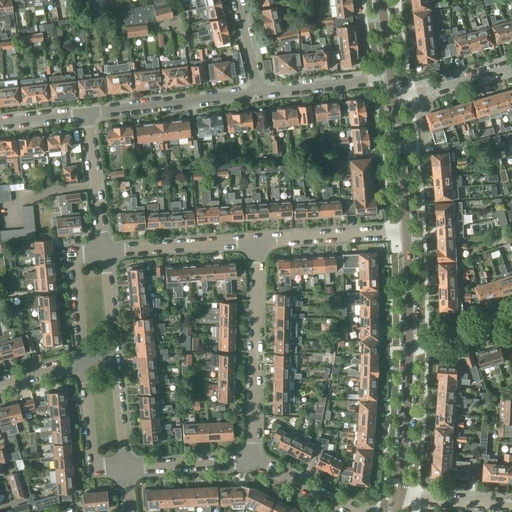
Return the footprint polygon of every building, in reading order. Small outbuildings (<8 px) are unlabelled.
[(4,21),(5,30),(10,29),(8,13),(13,13),(11,0),(1,0),(5,20),(4,21)] [(25,8),(24,0),(13,0),(15,9),(20,8),(21,12),(26,11),(25,8)] [(44,9),(44,5),(42,0),(33,0),(34,6),(38,6),(39,10),(44,9)] [(352,15),(353,15),(352,10),(353,10),(353,5),(352,5),(351,1),(352,0),(328,0),(331,14),(336,13),(336,18),(332,18),(332,17),(317,19),(317,18),(309,19),(310,25),(326,23),(352,20),(352,15)] [(430,4),(429,0),(412,0),(413,5),(414,5),(415,10),(441,7),(441,2),(430,4)] [(197,13),(207,11),(208,18),(223,15),(223,13),(224,12),(223,9),(222,8),(221,3),(211,5),(198,8),(195,8),(197,13)] [(157,5),(153,6),(157,21),(173,17),(171,4),(157,7),(157,5)] [(144,6),(130,10),(125,11),(124,11),(128,36),(147,35),(145,24),(147,24),(144,6)] [(264,22),(280,19),(277,6),(261,10),(262,16),(261,17),(262,20),(264,21),(264,22)] [(442,9),(415,13),(416,18),(415,18),(416,25),(433,23),(432,15),(442,14),(442,9)] [(490,45),(495,44),(486,15),(481,16),(484,25),(477,27),(483,47),(484,47),(484,48),(491,46),(490,45)] [(497,21),(495,15),(491,16),(498,42),(503,41),(504,42),(510,40),(510,41),(511,41),(504,19),(497,21)] [(199,36),(217,32),(227,30),(226,24),(227,23),(226,20),(225,19),(224,18),(209,21),(210,24),(204,25),(205,30),(201,31),(197,32),(199,37),(199,36)] [(280,19),(264,22),(264,24),(263,25),(264,28),(265,29),(267,35),(282,31),(280,19)] [(340,50),(357,48),(359,48),(356,25),(353,25),(352,20),(326,23),(327,29),(337,27),(340,50)] [(476,21),(472,23),(474,32),(467,35),(472,52),(479,50),(478,48),(483,47),(477,27),(476,21)] [(436,34),(436,35),(451,33),(451,29),(444,30),(444,29),(439,30),(438,23),(433,23),(416,25),(416,32),(418,31),(418,37),(436,34)] [(466,30),(459,32),(457,27),(453,28),(453,35),(454,34),(460,54),(465,52),(465,54),(472,52),(467,35),(466,30)] [(48,37),(57,36),(56,29),(47,31),(47,32),(48,37)] [(219,44),(219,47),(229,45),(228,42),(230,42),(229,40),(230,39),(230,36),(228,35),(227,30),(217,32),(199,36),(201,42),(213,39),(215,45),(219,44)] [(298,30),(297,30),(287,32),(278,34),(279,41),(283,40),(283,45),(289,44),(289,40),(298,38),(298,30)] [(28,35),(29,43),(43,41),(42,32),(28,35)] [(437,46),(436,35),(436,34),(418,37),(419,42),(418,42),(418,47),(419,47),(420,48),(437,46)] [(29,41),(27,35),(18,37),(19,43),(29,41)] [(331,66),(337,65),(335,50),(329,51),(329,50),(325,51),(324,37),(318,38),(319,44),(322,67),(322,68),(331,67),(331,66)] [(14,41),(0,43),(0,44),(1,50),(15,48),(14,41)] [(313,68),(311,45),(302,43),(305,69),(307,69),(308,70),(310,69),(312,68),(313,68)] [(319,44),(311,45),(313,68),(314,68),(315,69),(317,69),(318,68),(322,67),(319,44)] [(440,58),(458,54),(455,44),(449,44),(437,46),(420,48),(420,49),(418,49),(419,58),(421,58),(421,59),(423,61),(424,60),(425,62),(433,61),(433,59),(440,58)] [(204,54),(204,48),(198,49),(200,61),(191,62),(193,83),(195,83),(196,84),(199,83),(200,82),(206,81),(204,65),(206,64),(206,62),(205,54),(204,54)] [(357,48),(340,50),(342,65),(352,64),(352,65),(358,64),(356,49),(357,49),(357,48)] [(296,53),(285,54),(288,71),(289,71),(290,72),(293,72),(294,70),(300,70),(298,53),(296,53)] [(286,71),(288,71),(285,54),(273,56),(275,73),(281,72),(282,73),(285,73),(286,71)] [(223,79),(221,62),(220,58),(208,59),(209,64),(208,64),(210,80),(216,80),(217,81),(220,81),(221,79),(223,79)] [(174,60),(177,85),(178,85),(179,86),(182,86),(183,84),(185,84),(185,83),(189,83),(186,59),(174,60)] [(174,60),(161,62),(164,86),(168,85),(168,86),(170,86),(171,87),(174,87),(175,85),(177,85),(174,60)] [(271,72),(270,60),(262,61),(265,73),(271,72)] [(232,61),(221,62),(223,79),(224,79),(226,80),(229,80),(230,78),(236,77),(234,61),(232,61)] [(117,64),(121,92),(122,91),(123,92),(126,92),(127,91),(129,91),(129,90),(133,89),(131,73),(130,73),(130,70),(132,70),(131,68),(132,68),(131,63),(131,62),(126,62),(127,63),(117,64)] [(103,66),(104,71),(105,71),(105,73),(107,73),(107,75),(106,76),(108,92),(112,92),(112,93),(114,92),(115,93),(119,93),(120,92),(121,92),(117,64),(108,65),(108,64),(104,65),(104,66),(103,66)] [(93,95),(90,74),(82,75),(82,68),(77,69),(79,80),(78,80),(80,96),(86,96),(87,97),(91,96),(91,95),(93,95)] [(146,71),(148,88),(150,87),(151,88),(154,88),(155,87),(161,86),(159,69),(154,70),(146,71)] [(148,88),(146,71),(134,72),(136,89),(142,88),(143,89),(146,89),(147,88),(148,88)] [(90,74),(93,95),(94,95),(95,96),(98,95),(99,94),(105,93),(103,77),(98,77),(98,73),(90,74)] [(63,82),(65,98),(66,98),(67,99),(70,99),(71,97),(77,97),(74,76),(70,77),(70,75),(62,76),(62,82),(63,82)] [(13,87),(5,88),(7,105),(15,104),(15,103),(20,103),(18,86),(17,86),(17,82),(19,82),(19,76),(12,77),(13,87)] [(33,79),(36,101),(37,101),(38,102),(42,101),(43,100),(48,99),(46,77),(33,79)] [(63,98),(65,98),(63,82),(62,82),(55,83),(54,78),(50,78),(52,100),(58,99),(59,100),(62,100),(63,98)] [(35,101),(36,101),(33,79),(21,80),(24,102),(29,102),(30,103),(34,102),(35,101)] [(497,94),(496,95),(501,110),(500,110),(501,114),(508,112),(509,116),(511,115),(511,108),(511,107),(507,92),(502,93),(501,92),(498,93),(497,94)] [(338,102),(339,114),(344,113),(349,113),(365,111),(364,105),(365,103),(365,102),(364,100),(363,99),(347,101),(342,102),(341,94),(337,94),(338,102)] [(500,110),(501,110),(496,95),(495,95),(494,94),(491,95),(490,96),(485,98),(490,113),(500,110)] [(490,117),(491,117),(489,113),(490,113),(485,98),(480,99),(479,99),(476,99),(475,101),(474,101),(480,121),(482,121),(491,118),(490,117)] [(328,120),(340,118),(339,114),(338,102),(336,102),(335,101),(333,101),(332,103),(326,103),(328,120)] [(477,117),(472,102),(471,102),(469,101),(467,102),(466,103),(461,105),(465,120),(477,117)] [(324,124),(328,124),(328,120),(326,103),(320,104),(319,103),(317,103),(315,104),(314,105),(316,121),(317,125),(324,124)] [(300,128),(313,127),(311,105),(305,106),(304,105),(300,105),(299,106),(298,106),(300,127),(300,128)] [(465,120),(461,105),(456,106),(455,106),(452,106),(451,108),(450,108),(454,123),(465,120)] [(284,108),(286,125),(298,124),(296,107),(290,107),(289,106),(286,107),(285,108),(284,108)] [(286,128),(286,125),(284,108),(282,108),(281,107),(278,108),(277,109),(271,110),(273,127),(277,126),(277,129),(286,128)] [(454,123),(450,108),(449,108),(448,108),(445,108),(444,110),(439,111),(445,131),(456,128),(454,123)] [(262,128),(263,132),(269,131),(269,127),(267,110),(264,110),(263,109),(260,110),(259,111),(256,111),(257,116),(254,117),(255,126),(258,126),(258,128),(262,128)] [(350,125),(366,123),(366,121),(367,120),(367,118),(366,117),(365,111),(349,113),(350,125)] [(445,131),(439,111),(434,113),(433,112),(429,113),(429,114),(428,114),(429,119),(428,120),(429,126),(431,125),(436,143),(442,142),(443,147),(449,145),(448,143),(445,131)] [(238,113),(240,130),(253,129),(251,112),(245,113),(244,112),(241,112),(240,113),(238,113)] [(240,130),(238,113),(237,114),(236,113),(233,113),(232,114),(226,115),(228,132),(230,131),(240,130)] [(210,117),(209,117),(211,134),(224,132),(222,115),(216,116),(215,115),(211,115),(210,117)] [(211,134),(209,117),(208,117),(207,116),(203,116),(202,118),(197,118),(199,137),(203,137),(204,140),(212,139),(211,134)] [(178,138),(190,136),(188,119),(183,120),(181,119),(178,119),(177,120),(176,121),(178,138)] [(164,122),(166,139),(178,138),(176,121),(175,121),(174,120),(170,120),(170,121),(164,122)] [(149,124),(148,124),(150,141),(166,139),(164,122),(154,123),(153,122),(150,123),(149,124)] [(139,142),(150,141),(148,124),(147,124),(145,123),(142,123),(141,125),(135,125),(137,142),(139,142)] [(119,127),(122,155),(127,154),(127,147),(132,147),(134,144),(131,126),(130,126),(129,125),(127,125),(125,127),(119,127)] [(106,129),(108,145),(115,144),(117,162),(123,161),(122,155),(119,127),(113,128),(111,127),(109,127),(108,129),(106,129)] [(367,127),(351,129),(352,141),(368,139),(368,133),(368,132),(368,130),(367,128),(367,127)] [(59,134),(61,150),(73,149),(71,133),(69,133),(68,132),(65,132),(64,134),(59,134)] [(48,135),(47,136),(49,155),(50,156),(61,155),(60,150),(61,150),(59,134),(53,135),(52,134),(49,134),(48,135)] [(275,159),(282,159),(279,139),(278,140),(278,139),(276,139),(276,135),(271,135),(273,153),(275,153),(275,159)] [(34,159),(41,158),(41,164),(48,163),(47,156),(44,156),(43,152),(45,152),(43,136),(38,137),(37,136),(33,136),(32,137),(31,137),(33,157),(34,159)] [(502,146),(499,136),(494,138),(497,147),(502,146)] [(33,157),(31,137),(30,138),(29,137),(26,137),(24,138),(19,139),(22,160),(20,160),(21,170),(28,170),(27,159),(26,159),(26,158),(33,157)] [(7,163),(14,162),(15,171),(21,170),(20,160),(19,160),(16,139),(11,140),(10,139),(6,139),(5,140),(4,141),(7,163)] [(368,139),(352,141),(354,153),(370,151),(370,149),(370,148),(370,146),(369,144),(368,139)] [(503,158),(501,151),(495,153),(497,160),(502,159),(503,158)] [(450,160),(455,160),(454,152),(449,153),(449,152),(433,154),(433,155),(432,157),(432,159),(433,160),(434,166),(450,164),(450,160)] [(265,164),(267,164),(274,163),(273,156),(264,157),(264,162),(265,164)] [(352,174),(369,173),(368,167),(369,167),(370,166),(370,159),(351,161),(352,174)] [(435,176),(435,177),(451,176),(450,164),(434,166),(434,171),(433,172),(434,175),(435,176)] [(77,182),(75,166),(63,167),(65,184),(77,182)] [(505,169),(502,170),(500,171),(503,182),(506,182),(509,181),(505,169)] [(123,170),(110,172),(111,179),(124,177),(123,170)] [(369,173),(352,174),(353,187),(372,185),(372,180),(370,179),(369,179),(369,173)] [(436,189),(458,187),(457,175),(451,176),(435,177),(435,179),(434,180),(434,182),(435,183),(436,189)] [(372,185),(353,187),(354,200),(371,198),(371,193),(373,191),(372,185)] [(279,202),(278,187),(274,188),(275,203),(268,203),(269,219),(274,219),(274,218),(280,218),(279,202)] [(329,201),(328,196),(328,187),(325,188),(323,189),(324,191),(323,192),(323,199),(322,200),(317,200),(318,218),(324,218),(323,217),(329,216),(328,201),(329,201)] [(458,187),(436,189),(436,195),(435,196),(436,198),(437,199),(437,201),(459,199),(458,187)] [(208,222),(206,191),(202,191),(203,207),(195,208),(196,223),(198,223),(198,224),(203,224),(203,223),(208,222)] [(210,201),(210,191),(206,191),(208,222),(214,222),(214,223),(220,223),(219,206),(218,200),(210,201)] [(252,219),(257,219),(255,193),(255,191),(251,191),(252,198),(245,198),(245,204),(244,205),(245,220),(247,220),(247,221),(252,221),(252,219)] [(65,194),(69,233),(75,233),(76,234),(79,234),(80,232),(81,232),(81,233),(84,233),(84,226),(81,226),(79,212),(72,213),(71,203),(81,201),(79,192),(65,194)] [(195,225),(193,210),(186,210),(185,200),(186,200),(186,192),(180,193),(183,226),(188,226),(188,227),(193,226),(193,225),(195,225)] [(225,221),(231,221),(230,192),(225,193),(226,206),(219,206),(220,223),(226,222),(225,221)] [(230,192),(231,221),(237,220),(237,222),(242,221),(242,220),(243,220),(242,205),(241,199),(234,199),(234,192),(230,192)] [(176,193),(177,211),(170,211),(171,228),(177,227),(177,226),(183,226),(180,193),(176,193)] [(256,193),(255,193),(257,219),(263,219),(263,220),(269,219),(268,203),(260,204),(259,193),(256,193)] [(59,204),(61,206),(62,218),(52,219),(53,226),(57,225),(57,235),(59,234),(60,235),(63,235),(64,234),(69,233),(65,194),(58,195),(59,204)] [(131,197),(134,229),(139,229),(140,230),(143,230),(144,228),(146,228),(144,212),(144,206),(137,206),(136,197),(136,194),(131,194),(131,197)] [(305,195),(293,196),(293,203),(294,219),(296,218),(296,220),(301,219),(301,218),(306,218),(305,197),(305,195)] [(128,230),(134,229),(131,197),(126,197),(126,201),(128,202),(128,205),(127,206),(127,210),(128,211),(128,212),(118,213),(119,231),(121,231),(122,230),(123,230),(124,231),(127,231),(128,230)] [(154,228),(159,227),(157,197),(157,199),(153,199),(153,206),(147,206),(148,213),(147,213),(148,228),(149,228),(149,229),(154,229),(154,228)] [(163,212),(162,197),(157,197),(159,227),(165,227),(165,228),(171,228),(170,211),(163,212)] [(305,197),(306,218),(312,217),(312,219),(318,218),(317,200),(316,200),(315,198),(310,198),(308,197),(305,197)] [(375,203),(374,198),(371,198),(354,200),(347,200),(344,201),(345,216),(356,215),(356,214),(367,214),(368,215),(372,215),(372,213),(375,213),(375,211),(377,211),(376,203),(375,203)] [(341,215),(340,200),(329,201),(328,201),(329,216),(335,216),(335,217),(340,217),(340,216),(341,215)] [(291,217),(292,217),(291,201),(279,202),(280,218),(286,217),(286,218),(291,218),(291,217)] [(463,209),(462,202),(456,202),(454,202),(437,203),(437,204),(436,205),(436,208),(437,209),(438,215),(464,213),(466,213),(466,209),(463,209)] [(438,225),(438,226),(455,225),(465,225),(464,213),(438,215),(438,220),(437,221),(437,224),(438,225)] [(24,229),(23,229),(23,239),(35,238),(34,222),(23,223),(24,229)] [(455,238),(455,225),(438,226),(438,228),(437,229),(437,231),(438,232),(439,238),(455,238)] [(439,249),(456,249),(455,238),(439,238),(439,239),(438,240),(438,243),(439,244),(439,249)] [(35,249),(25,250),(26,254),(29,253),(52,251),(51,246),(52,245),(52,241),(51,241),(51,239),(34,241),(35,249)] [(456,259),(456,249),(439,249),(440,255),(439,256),(439,259),(440,260),(440,261),(456,261),(456,259)] [(37,265),(45,264),(45,266),(53,265),(53,261),(54,261),(53,257),(52,257),(52,251),(29,253),(29,257),(36,257),(37,263),(37,265)] [(359,267),(376,266),(376,261),(377,261),(377,256),(375,256),(373,254),(372,252),(368,253),(368,254),(365,254),(365,253),(360,253),(360,254),(359,254),(348,255),(342,255),(343,267),(355,267),(359,267)] [(324,272),(323,257),(322,257),(322,255),(317,256),(317,257),(312,257),(313,273),(324,272)] [(324,272),(325,284),(330,283),(329,271),(342,271),(343,271),(343,268),(343,267),(342,255),(335,256),(334,256),(334,255),(329,255),(329,256),(323,257),(324,272)] [(290,279),(294,278),(294,274),(301,273),(300,258),(299,258),(299,257),(294,257),(294,259),(289,259),(290,279)] [(309,273),(313,273),(312,257),(306,258),(306,257),(301,257),(301,258),(300,258),(301,273),(309,273)] [(285,274),(286,286),(286,292),(291,292),(291,286),(290,279),(289,259),(283,259),(283,258),(278,258),(278,260),(277,260),(278,275),(285,274)] [(226,300),(236,301),(236,293),(231,292),(230,285),(231,284),(231,281),(229,279),(229,278),(236,278),(236,273),(236,270),(236,267),(237,266),(236,263),(235,263),(234,263),(234,261),(229,262),(229,263),(223,263),(224,279),(225,283),(225,289),(225,292),(226,292),(226,300)] [(207,282),(205,280),(213,279),(212,264),(211,264),(211,263),(206,263),(206,265),(200,265),(201,280),(202,284),(201,284),(202,293),(207,292),(206,288),(207,287),(207,282)] [(212,264),(213,279),(224,279),(223,263),(218,264),(218,263),(213,263),(213,264),(212,264)] [(440,275),(457,275),(457,263),(440,263),(440,265),(439,266),(439,269),(440,269),(440,275)] [(53,265),(45,266),(45,264),(37,265),(38,274),(35,274),(35,272),(27,272),(27,274),(25,274),(25,280),(54,277),(54,271),(55,271),(54,267),(53,266),(53,265)] [(201,280),(200,265),(195,265),(195,264),(190,264),(190,266),(189,266),(190,281),(201,280)] [(503,274),(497,276),(499,280),(503,295),(505,295),(506,295),(508,294),(509,293),(511,292),(511,284),(508,273),(505,264),(500,266),(503,274)] [(152,280),(156,280),(156,276),(145,277),(144,269),(143,265),(135,265),(134,266),(134,269),(128,270),(128,272),(127,272),(127,276),(129,276),(129,282),(152,280)] [(182,266),(177,266),(179,296),(183,296),(182,286),(183,285),(183,283),(182,281),(190,281),(189,266),(188,266),(187,265),(182,265),(182,266)] [(179,296),(177,266),(172,267),(172,266),(167,266),(167,267),(165,267),(167,288),(174,287),(174,296),(179,296)] [(376,266),(359,267),(360,278),(376,278),(376,277),(377,275),(377,273),(376,272),(376,266)] [(457,275),(440,275),(440,281),(439,282),(439,284),(440,285),(440,287),(457,286),(457,275)] [(34,283),(35,291),(55,289),(55,287),(56,286),(56,283),(55,282),(54,277),(25,280),(23,280),(23,284),(34,283)] [(376,278),(360,278),(360,290),(377,290),(376,284),(378,284),(377,279),(376,279),(376,278)] [(488,283),(487,279),(482,280),(484,285),(476,287),(481,302),(483,302),(484,303),(487,302),(487,300),(493,299),(488,284),(488,283)] [(152,284),(152,280),(129,282),(130,287),(129,288),(129,292),(130,292),(130,293),(146,292),(145,284),(152,284)] [(488,284),(493,299),(498,297),(499,298),(502,297),(502,295),(503,295),(499,280),(488,283),(488,284)] [(441,299),(457,298),(457,286),(440,287),(440,288),(439,289),(440,292),(441,293),(441,299)] [(152,299),(152,297),(147,297),(146,292),(130,293),(130,295),(129,295),(130,299),(131,300),(131,305),(160,302),(160,298),(152,299)] [(361,304),(377,304),(377,298),(378,297),(378,295),(377,293),(377,292),(361,292),(361,299),(356,299),(356,304),(361,304)] [(56,294),(34,296),(35,303),(28,304),(29,309),(38,308),(38,307),(57,306),(56,300),(57,299),(57,296),(56,295),(56,294)] [(276,300),(276,306),(291,306),(302,306),(302,301),(297,301),(297,294),(276,294),(276,295),(275,295),(275,300),(276,300)] [(332,305),(340,306),(341,296),(335,296),(334,298),(333,298),(332,305)] [(458,310),(463,310),(463,298),(457,298),(441,299),(441,305),(440,305),(440,308),(441,309),(441,311),(451,311),(452,312),(455,312),(456,311),(458,311),(458,310)] [(160,306),(160,302),(131,305),(132,310),(131,311),(131,315),(132,315),(132,317),(148,315),(148,307),(160,306)] [(236,303),(220,302),(220,309),(208,308),(207,314),(235,315),(236,309),(237,309),(237,304),(236,304),(236,303)] [(361,315),(377,315),(377,314),(378,313),(378,310),(377,309),(377,304),(361,304),(361,315)] [(39,319),(42,319),(50,318),(50,320),(58,319),(58,316),(59,315),(59,312),(57,311),(57,306),(38,307),(38,308),(39,319)] [(291,314),(291,306),(276,306),(276,307),(275,307),(274,312),(276,312),(275,317),(297,318),(304,318),(304,314),(291,314)] [(15,310),(19,322),(23,322),(22,309),(15,310)] [(235,320),(235,315),(207,314),(202,313),(202,319),(209,319),(209,320),(212,320),(213,321),(217,321),(217,320),(220,320),(220,326),(235,326),(235,325),(236,325),(237,320),(235,320)] [(361,327),(377,327),(377,322),(378,320),(378,318),(377,317),(377,315),(361,315),(361,327)] [(135,325),(136,330),(165,328),(164,323),(156,324),(155,317),(150,318),(150,317),(135,319),(135,320),(134,321),(134,324),(135,325)] [(275,329),(297,329),(297,318),(275,317),(275,322),(274,322),(274,327),(275,327),(275,329)] [(50,320),(50,318),(42,319),(43,329),(31,330),(31,334),(49,332),(59,331),(59,326),(60,325),(60,322),(58,321),(58,319),(50,320)] [(216,325),(215,337),(215,338),(235,338),(235,332),(236,332),(236,327),(235,327),(235,326),(220,326),(216,325)] [(180,326),(180,335),(190,335),(191,326),(180,326)] [(361,327),(361,339),(377,339),(377,337),(378,336),(378,333),(377,332),(377,327),(361,327)] [(14,338),(11,328),(7,329),(7,331),(14,355),(19,354),(19,355),(24,354),(24,353),(25,352),(21,337),(14,338)] [(145,341),(145,343),(153,343),(152,333),(159,333),(160,334),(164,333),(164,332),(165,332),(165,328),(136,330),(136,336),(135,336),(134,337),(135,340),(136,341),(137,341),(137,342),(145,341)] [(301,337),(296,337),(297,329),(275,329),(275,330),(274,330),(274,335),(275,335),(275,340),(301,341),(301,337)] [(0,336),(0,347),(3,359),(9,358),(8,357),(14,355),(7,331),(2,332),(3,336),(0,336)] [(35,350),(32,340),(44,338),(45,345),(54,344),(55,346),(62,345),(61,337),(60,337),(59,331),(49,332),(31,334),(23,335),(27,352),(29,351),(30,353),(34,352),(33,350),(35,350)] [(215,338),(215,337),(209,337),(209,342),(220,342),(219,349),(235,350),(235,348),(236,348),(236,343),(235,343),(235,338),(215,338)] [(275,351),(275,352),(296,353),(296,345),(301,345),(301,341),(275,340),(275,346),(274,346),(274,351),(275,351)] [(153,345),(153,343),(145,343),(145,341),(137,342),(137,346),(136,346),(135,347),(136,350),(137,351),(138,356),(154,355),(158,354),(164,354),(168,354),(167,348),(153,350),(153,345)] [(357,345),(361,345),(361,352),(377,353),(377,352),(378,351),(378,348),(377,347),(377,341),(361,341),(351,341),(351,346),(357,346),(357,345)] [(326,353),(329,353),(333,354),(334,344),(326,343),(326,353)] [(494,365),(499,363),(506,361),(501,346),(499,347),(499,346),(494,347),(495,348),(489,350),(494,365)] [(494,365),(489,350),(484,352),(484,351),(479,352),(479,353),(478,354),(482,369),(484,368),(494,365)] [(361,352),(360,359),(357,359),(355,357),(351,361),(351,363),(360,364),(376,364),(376,359),(378,358),(378,355),(377,354),(377,353),(361,352)] [(235,355),(211,354),(211,361),(206,361),(206,366),(234,367),(235,361),(236,361),(236,356),(235,356),(235,355)] [(290,366),(290,367),(303,367),(303,363),(290,363),(290,354),(275,354),(275,356),(274,356),(273,361),(275,361),(274,366),(290,366)] [(466,356),(469,367),(470,367),(476,365),(472,354),(466,356)] [(147,369),(155,368),(154,355),(138,356),(138,361),(137,362),(137,366),(138,367),(139,366),(139,368),(147,367),(147,369)] [(350,375),(350,376),(376,376),(376,377),(378,377),(378,371),(379,370),(379,367),(378,366),(378,364),(376,364),(360,364),(360,365),(358,365),(358,371),(350,368),(348,375),(350,375)] [(457,379),(462,379),(462,374),(463,366),(456,366),(456,365),(451,365),(451,366),(440,365),(440,367),(439,366),(438,372),(440,372),(439,377),(441,377),(457,379)] [(476,365),(470,367),(474,379),(481,380),(476,365)] [(234,367),(206,366),(206,370),(219,371),(219,378),(234,378),(234,377),(235,377),(235,372),(234,372),(234,367)] [(290,366),(274,366),(274,367),(273,367),(273,372),(274,372),(274,378),(294,378),(301,378),(301,373),(295,373),(293,372),(292,373),(290,373),(290,367),(290,366)] [(147,367),(139,368),(139,371),(138,372),(138,376),(139,376),(140,376),(140,382),(156,380),(155,368),(147,369),(147,367)] [(376,382),(376,377),(376,376),(350,376),(350,380),(359,380),(358,381),(358,387),(376,388),(376,387),(377,386),(377,383),(376,382)] [(440,389),(456,390),(457,383),(464,383),(470,384),(470,379),(467,379),(464,379),(462,379),(457,379),(441,377),(440,383),(439,384),(439,387),(440,388),(440,389)] [(204,389),(234,390),(234,384),(235,384),(235,379),(234,379),(234,378),(219,378),(219,385),(213,385),(204,385),(204,389)] [(274,389),(294,390),(294,378),(274,378),(274,383),(273,383),(273,388),(274,388),(274,389)] [(162,380),(156,380),(140,382),(141,387),(140,388),(140,391),(141,392),(141,394),(157,392),(157,385),(169,384),(168,379),(167,379),(162,380)] [(376,388),(358,387),(358,393),(358,395),(348,394),(347,398),(354,399),(375,399),(376,394),(377,393),(377,390),(376,389),(376,388)] [(234,390),(204,389),(204,393),(208,393),(213,393),(213,396),(218,396),(218,401),(234,402),(234,400),(235,400),(235,395),(234,395),(234,390)] [(274,401),(299,401),(300,397),(294,397),(294,390),(274,389),(274,390),(273,390),(273,395),(274,395),(274,401)] [(467,403),(479,404),(479,399),(467,398),(465,396),(461,396),(458,398),(456,398),(456,390),(440,389),(440,391),(438,392),(438,394),(439,396),(439,401),(467,403)] [(38,400),(34,400),(35,406),(37,406),(66,403),(66,398),(67,398),(66,393),(65,393),(65,391),(61,392),(61,391),(56,391),(56,392),(49,393),(49,392),(46,392),(46,393),(44,393),(45,401),(38,402),(38,400)] [(482,392),(481,404),(489,405),(490,400),(487,393),(482,392)] [(141,408),(164,405),(163,400),(161,399),(156,400),(156,394),(140,396),(140,397),(139,398),(139,402),(140,402),(141,408)] [(511,398),(501,398),(501,401),(500,416),(500,417),(511,417),(511,398)] [(299,401),(274,401),(274,406),(272,406),(272,411),(274,411),(274,413),(289,413),(289,406),(299,406),(299,401)] [(375,403),(375,402),(360,401),(359,412),(374,413),(375,408),(376,407),(376,404),(375,403)] [(438,413),(455,414),(455,407),(467,408),(467,403),(439,401),(439,407),(437,408),(437,410),(438,412),(438,413)] [(13,405),(7,407),(14,434),(18,433),(15,421),(23,419),(19,404),(17,404),(17,403),(12,404),(13,405)] [(66,403),(37,406),(37,410),(40,410),(42,411),(46,411),(48,409),(50,409),(51,418),(67,416),(67,414),(68,413),(68,409),(67,409),(66,403)] [(142,419),(158,418),(157,411),(161,411),(161,412),(169,411),(169,410),(171,410),(171,405),(164,405),(141,408),(141,413),(140,414),(141,417),(142,418),(142,419)] [(9,435),(14,434),(7,407),(2,408),(2,407),(0,407),(0,425),(6,423),(9,435)] [(374,413),(359,412),(359,413),(355,412),(349,412),(346,412),(346,416),(351,416),(352,418),(355,418),(356,417),(356,422),(358,422),(358,424),(374,425),(374,424),(375,423),(375,420),(374,419),(374,413)] [(454,424),(455,414),(438,413),(438,415),(437,416),(437,418),(438,419),(437,425),(454,426),(454,424)] [(67,419),(67,416),(51,418),(44,418),(45,427),(34,428),(35,432),(41,432),(68,429),(68,424),(69,423),(69,419),(67,419)] [(190,422),(190,424),(183,425),(183,441),(185,441),(186,442),(189,442),(190,440),(195,440),(194,424),(194,417),(190,417),(189,419),(189,422),(190,422)] [(511,417),(500,417),(499,436),(511,437),(511,417)] [(143,431),(169,428),(171,428),(170,423),(158,425),(158,418),(142,419),(142,420),(141,421),(141,425),(142,425),(143,431)] [(233,438),(232,422),(220,423),(221,439),(227,439),(227,440),(231,439),(232,438),(233,438)] [(207,432),(207,440),(211,439),(212,440),(215,440),(216,439),(221,439),(220,423),(208,424),(209,431),(207,432)] [(209,431),(208,424),(194,424),(195,440),(201,440),(202,441),(205,441),(206,440),(207,440),(207,432),(209,431)] [(285,452),(293,436),(282,431),(284,427),(278,424),(273,435),(276,436),(274,440),(277,442),(275,446),(278,447),(278,449),(285,452)] [(374,426),(374,425),(358,424),(357,435),(373,436),(373,431),(375,430),(375,427),(374,426)] [(144,443),(165,441),(164,433),(170,433),(169,428),(143,431),(143,436),(142,437),(143,440),(144,441),(144,443)] [(436,440),(453,441),(453,429),(437,428),(437,430),(436,431),(436,433),(437,434),(436,440)] [(41,432),(41,438),(49,437),(49,435),(53,435),(54,442),(69,441),(69,439),(70,438),(70,435),(69,434),(68,429),(41,432)] [(314,447),(315,444),(309,442),(311,437),(306,435),(303,441),(296,456),(302,459),(302,460),(304,461),(306,460),(307,461),(314,447)] [(373,441),(373,436),(357,435),(357,447),(372,448),(372,446),(373,445),(374,443),(373,441)] [(293,436),(285,452),(290,455),(291,453),(296,456),(303,441),(293,436)] [(326,453),(329,440),(321,438),(320,438),(318,437),(316,448),(322,452),(315,465),(320,467),(321,469),(323,470),(325,470),(326,470),(332,456),(326,453)] [(481,438),(479,454),(487,455),(488,439),(481,438)] [(436,450),(436,452),(452,453),(453,441),(436,440),(436,446),(435,447),(435,449),(436,450)] [(44,457),(71,455),(70,449),(71,449),(71,445),(70,444),(70,443),(54,444),(55,452),(44,453),(44,457)] [(5,448),(0,449),(0,463),(1,463),(1,462),(9,461),(6,448),(5,448)] [(371,456),(372,451),(356,449),(355,460),(370,462),(371,461),(372,460),(372,457),(371,456)] [(452,453),(436,452),(435,453),(434,455),(434,457),(435,458),(435,463),(477,466),(477,460),(470,459),(470,462),(451,460),(452,453)] [(504,465),(497,465),(496,480),(498,480),(499,482),(501,482),(503,481),(508,481),(510,454),(505,454),(504,465)] [(71,460),(71,455),(44,457),(40,457),(40,462),(55,460),(56,469),(72,468),(72,465),(73,464),(72,461),(71,460)] [(336,475),(343,462),(332,456),(326,470),(327,471),(327,472),(330,473),(331,473),(336,475)] [(495,480),(496,480),(497,465),(497,459),(485,458),(484,479),(490,480),(491,481),(494,481),(495,480)] [(15,460),(18,471),(25,469),(22,459),(15,460)] [(353,471),(369,473),(370,468),(371,467),(371,464),(370,463),(370,462),(355,460),(353,471)] [(477,466),(435,463),(435,464),(433,464),(433,468),(432,468),(432,473),(433,473),(433,476),(434,476),(434,477),(439,478),(439,477),(452,478),(451,479),(457,479),(457,478),(470,479),(470,477),(476,477),(477,466)] [(56,470),(50,471),(51,483),(73,481),(73,475),(74,474),(73,471),(72,470),(72,468),(56,469),(56,470)] [(353,472),(341,470),(339,474),(350,476),(349,483),(367,485),(368,480),(369,479),(370,477),(369,475),(369,473),(353,471),(353,472)] [(25,493),(23,485),(20,475),(19,472),(7,475),(14,497),(19,500),(26,498),(25,493)] [(25,493),(26,498),(27,498),(28,503),(31,511),(59,504),(58,494),(74,492),(74,491),(75,490),(75,487),(74,486),(73,481),(51,483),(44,483),(44,489),(53,488),(53,496),(34,501),(32,496),(31,496),(30,492),(25,493)] [(210,511),(210,503),(218,503),(217,487),(216,487),(215,486),(211,486),(211,487),(205,488),(206,511),(210,511)] [(232,504),(232,509),(244,508),(245,504),(248,487),(242,486),(242,487),(237,487),(237,486),(233,486),(233,487),(231,487),(232,504)] [(187,489),(182,489),(183,511),(187,511),(187,505),(194,504),(194,488),(192,488),(192,487),(188,488),(187,489)] [(206,511),(205,488),(200,488),(199,487),(196,487),(195,488),(194,488),(194,504),(202,504),(202,511),(206,511)] [(221,488),(219,488),(220,504),(232,504),(231,487),(226,488),(225,487),(221,487),(221,488)] [(245,504),(244,508),(251,511),(255,511),(257,508),(257,509),(264,494),(263,493),(263,492),(259,491),(258,491),(254,489),(255,488),(248,487),(245,504)] [(183,511),(182,489),(177,489),(176,488),(172,488),(172,490),(170,490),(171,505),(179,505),(178,511),(183,511)] [(148,506),(148,507),(160,506),(159,490),(154,490),(154,489),(143,490),(144,506),(148,506)] [(159,490),(160,506),(171,505),(170,490),(169,490),(168,489),(165,489),(164,490),(159,490)] [(99,511),(100,508),(108,508),(107,500),(110,499),(110,492),(106,493),(106,492),(105,492),(104,491),(100,491),(100,492),(94,493),(96,509),(95,511),(99,511)] [(83,504),(84,510),(96,509),(94,493),(89,493),(88,492),(85,492),(84,494),(82,494),(83,495),(81,498),(81,502),(83,504)] [(257,508),(255,511),(259,511),(261,510),(263,511),(268,511),(275,499),(273,499),(273,497),(270,496),(269,497),(264,494),(257,509),(257,508)] [(284,511),(287,505),(282,503),(282,502),(279,500),(278,501),(277,500),(270,511),(284,511)] [(14,511),(30,511),(31,511),(28,503),(17,506),(14,511)]
